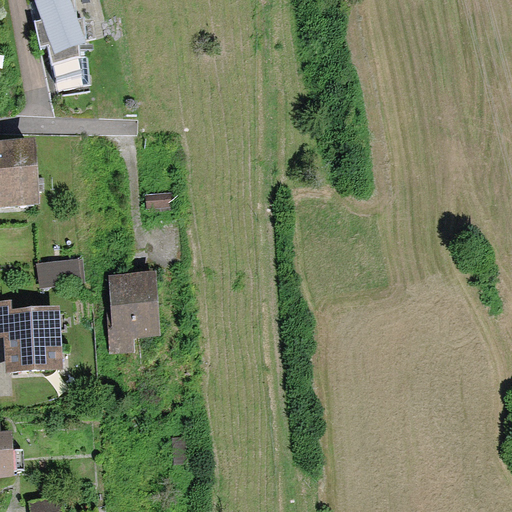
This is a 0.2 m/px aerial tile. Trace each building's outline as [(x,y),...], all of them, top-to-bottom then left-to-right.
[(83,42),(66,0),(35,0),(56,52),(83,42)] [(0,142),(0,207),(34,204),(26,140),(0,142)] [(74,263),(38,265),(40,285),(75,283),(74,263)] [(153,277),(106,280),(110,346),(130,344),(129,333),(156,331),(153,277)] [(7,378),(63,374),(58,307),(0,310),(0,339),(4,339),(7,378)] [(32,502),(34,511),(58,511),(55,497),(32,502)]
